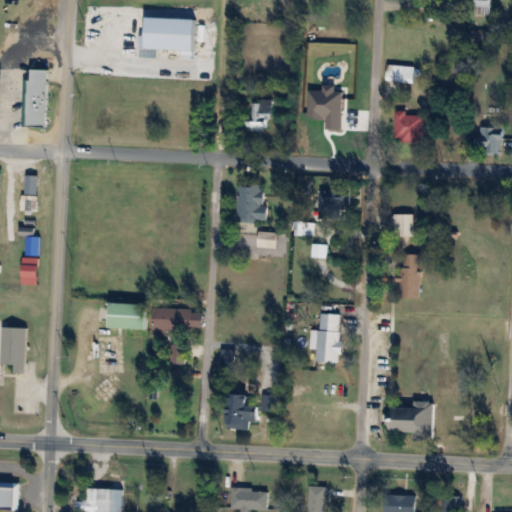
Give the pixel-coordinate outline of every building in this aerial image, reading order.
[(488,0),(475,0),(475,13),(489,14),(488,0)] [(386,82),(414,82),(414,65),(386,64),(386,82)] [(48,80),(24,80),(24,126),(48,126),(48,80)] [(268,131),(268,103),(249,103),(249,131),(268,131)] [(423,112),(395,112),(395,141),(423,141),(423,112)] [(504,122),(469,121),(469,135),(483,136),(482,155),(503,155),(504,122)] [(348,210),(348,184),(322,184),(322,210),(348,210)] [(239,221),(267,221),(267,185),(240,185),(239,221)] [(414,236),(414,214),(392,214),(392,236),(414,236)] [(295,235),(315,235),(315,221),(295,221),(295,235)] [(278,232),(259,232),(259,247),(278,247),(278,232)] [(421,297),(421,254),(402,254),(402,297),(421,297)] [(147,329),(148,304),(112,303),(112,328),(147,329)] [(192,329),(192,308),(154,308),(154,329),(192,329)] [(342,314),(320,313),(320,331),(312,330),(311,348),(317,349),(317,362),(340,363),(342,314)] [(484,322),(465,322),(465,370),(484,370),(484,322)] [(28,328),(4,327),(3,364),(15,365),(15,373),(27,373),(28,328)] [(235,367),(235,350),(223,350),(223,367),(235,367)] [(455,402),(455,363),(436,363),(436,402),(455,402)] [(124,384),(113,372),(94,389),(105,402),(124,384)] [(251,421),(260,422),(260,406),(249,405),(250,394),(230,394),(229,429),(250,430),(251,421)] [(184,418),(184,407),(177,406),(178,396),(160,396),(159,417),(184,418)] [(414,439),(434,439),(434,402),(416,402),(416,407),(392,407),(392,432),(414,432),(414,439)] [(463,438),(463,417),(445,417),(445,438),(463,438)] [(473,422),(473,439),(487,438),(487,421),(473,422)] [(0,509),(20,510),(20,483),(0,482),(0,509)] [(326,511),(326,486),(307,486),(307,511),(326,511)] [(122,511),(122,489),(84,488),(83,511),(122,511)] [(232,510),(268,510),(268,489),(232,489),(232,510)] [(416,511),(417,495),(388,495),(387,511),(416,511)]
